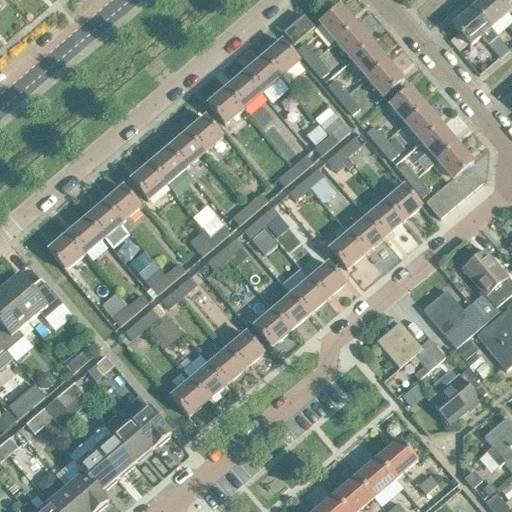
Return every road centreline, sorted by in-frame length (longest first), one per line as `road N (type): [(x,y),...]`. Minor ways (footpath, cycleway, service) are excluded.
road 1 (residential): [(162,510),(324,375),(337,338),(511,189)]
road 2 (residential): [(0,236),(280,0)]
road 3 (residential): [(511,151),(383,0)]
road 4 (unclassified): [(0,101),(120,0)]
